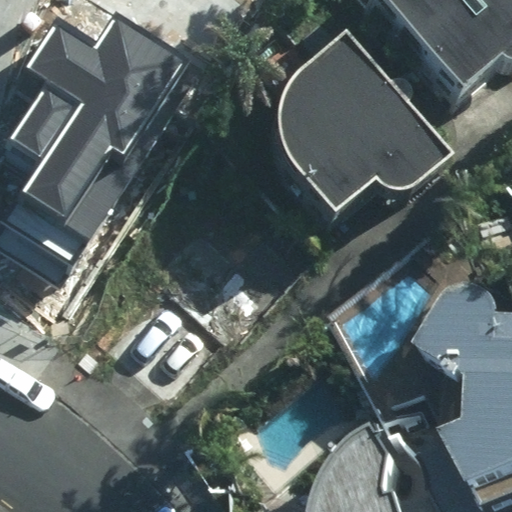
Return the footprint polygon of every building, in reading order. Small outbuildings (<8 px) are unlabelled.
[(511,69),(511,0),(395,0),(383,11),(471,107),(511,69)] [(54,158),(10,225),(72,266),(200,73),(124,23),(106,49),(61,19),(24,74),(38,83),(8,128),(54,158)] [(462,170),(349,49),(292,112),(288,133),(289,154),(301,183),(344,233),(385,200),(402,207),(414,207),(429,203),(462,170)] [(184,412),(231,359),(243,361),(265,336),(275,337),(330,275),(263,215),(230,252),(207,232),(108,344),(184,412)] [(511,302),(497,298),(480,302),(441,361),(495,391),(494,438),(471,449),(501,503),(511,497),(511,302)] [(419,511),(400,447),(369,467),(347,495),(340,511),(419,511)]
